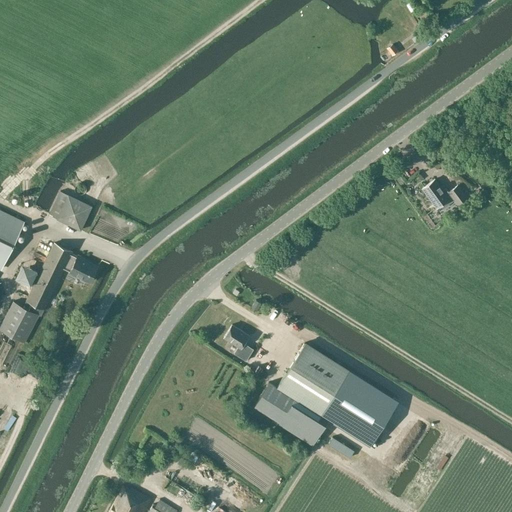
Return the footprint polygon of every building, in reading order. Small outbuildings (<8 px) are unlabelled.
[(392,44),(387,47),(392,54),(397,51),(392,44)] [(446,187),(443,189),(435,178),(422,188),(436,207),(440,204),(442,207),(453,199),(457,204),(467,196),(458,184),(448,191),(446,187)] [(56,217),(56,218),(80,230),(92,205),(67,193),(60,190),(49,214),(56,217)] [(0,209),(0,267),(1,268),(24,221),(0,209)] [(72,251),(53,242),(39,271),(23,262),(15,277),(32,286),(26,299),(26,300),(23,305),(13,300),(0,324),(0,329),(25,342),(39,315),(41,315),(63,268),(90,281),(97,266),(87,261),(87,260),(77,255),(71,252),(72,251)] [(261,302),(256,299),(252,306),(257,310),(261,302)] [(232,324),(224,337),(238,346),(234,353),(246,360),(253,349),(244,342),(249,335),(232,324)] [(268,381),(254,404),(313,442),(328,418),(370,444),(397,401),(304,342),(276,386),(268,381)] [(352,448),(329,434),(323,444),(346,458),(352,448)] [(143,511),(151,498),(131,487),(130,489),(125,486),(124,486),(123,485),(108,511),(143,511)] [(174,511),(176,510),(159,500),(154,508),(151,506),(147,511),(174,511)]
